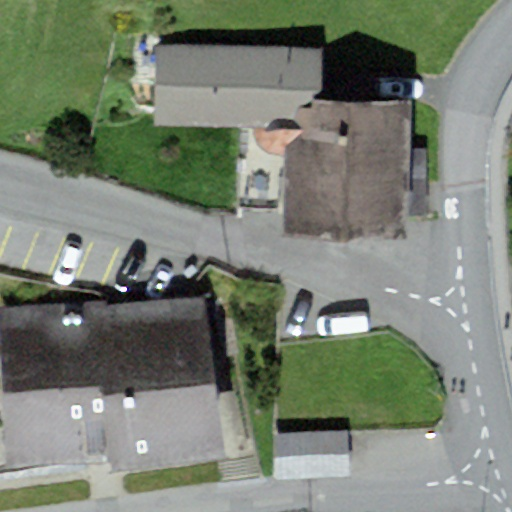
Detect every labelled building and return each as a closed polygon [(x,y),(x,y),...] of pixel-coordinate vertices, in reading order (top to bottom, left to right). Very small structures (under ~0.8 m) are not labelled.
[(319,45),(152,46),(153,122),(250,122),(293,121),(293,102),(305,102),(305,92),(319,92),(319,45)] [(403,91),(319,92),(305,92),(305,102),(293,102),(293,121),(250,122),(251,133),(255,141),(261,147),(269,150),(281,151),(283,231),(340,228),(404,228),(403,225),(403,159),(403,91)] [(416,155),(403,159),(403,225),(416,220),(416,155)] [(0,384),(8,470),(113,457),(113,470),(217,458),(201,293),(99,304),(98,297),(0,305),(0,384)] [(346,430),(273,431),(273,474),(346,473),(346,430)]
